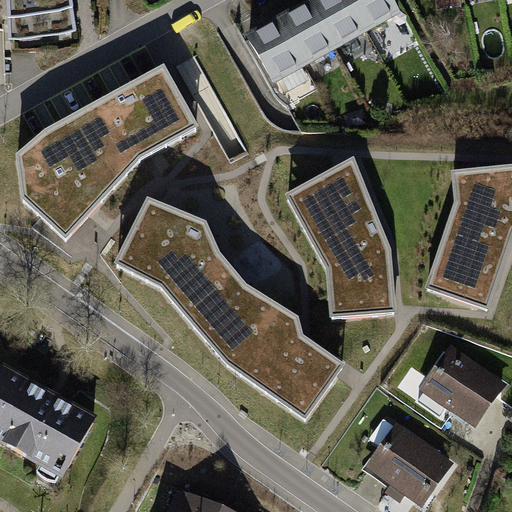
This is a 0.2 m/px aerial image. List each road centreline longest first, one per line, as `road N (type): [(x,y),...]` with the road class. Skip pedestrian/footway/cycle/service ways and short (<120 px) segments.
road 1 (residential): [(337,511),(238,440),(188,391),(0,261)]
road 2 (residential): [(198,0),(0,108)]
